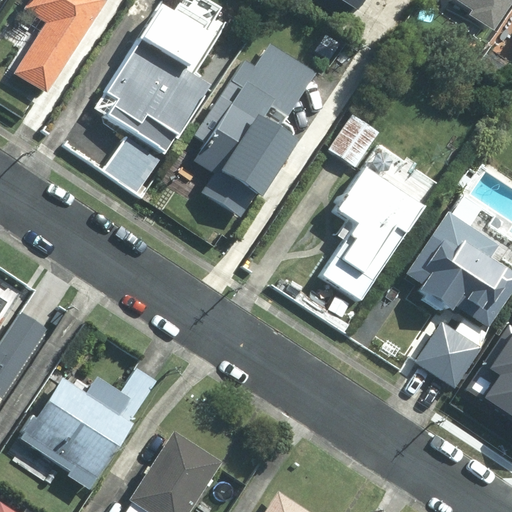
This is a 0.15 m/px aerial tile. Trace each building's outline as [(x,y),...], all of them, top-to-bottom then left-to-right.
[(7,70),(37,89),(92,0),(21,0),(17,6),(39,20),(7,70)] [(347,0),(363,9),(368,0),(347,0)] [(498,0),(453,0),(485,20),(498,0)] [(149,6),(97,91),(108,98),(97,116),(157,154),(201,85),(174,68),(195,35),(149,6)] [(281,141),(268,132),(249,120),(261,103),(279,115),(308,72),(263,43),(248,65),(239,59),(189,134),(197,141),(185,158),(207,173),(195,192),(230,215),(281,141)] [(344,115),(322,148),(347,165),(369,132),(344,115)] [(119,137),(97,170),(131,192),(152,159),(119,137)] [(353,299),(414,207),(355,168),(328,209),(350,223),(316,274),(353,299)] [(477,323),(508,276),(453,241),(462,226),(438,211),(398,272),(413,281),(409,288),(439,308),(443,301),(477,323)] [(409,360),(446,386),(471,347),(434,322),(409,360)] [(0,383),(15,361),(0,350),(0,383)] [(80,488),(149,382),(129,369),(114,394),(88,376),(77,393),(54,377),(26,419),(24,417),(15,430),(66,464),(59,474),(80,488)] [(177,511),(212,462),(167,432),(122,499),(125,501),(118,511),(177,511)] [(301,511),(271,491),(257,511),(301,511)]
